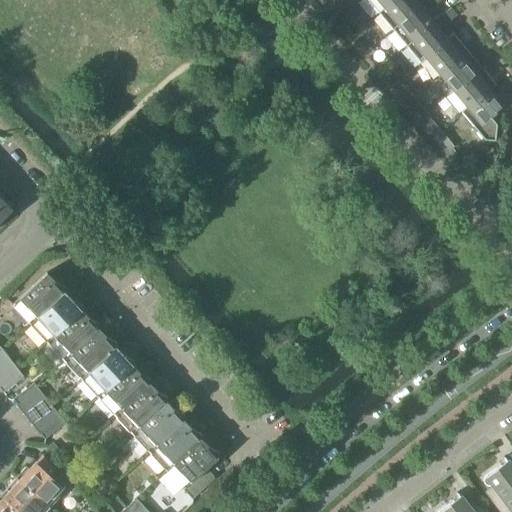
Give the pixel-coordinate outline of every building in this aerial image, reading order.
[(367,0),(378,12),(392,0),(367,0)] [(392,29),(420,5),(415,0),(392,0),(378,12),(392,29)] [(406,46),(434,22),(420,5),(392,29),(406,46)] [(447,23),(457,15),(450,8),(441,16),(447,23)] [(419,62),(424,57),(447,38),(434,22),(406,46),(419,62)] [(439,75),(468,51),(453,34),(447,38),(424,57),(439,75)] [(453,92),(482,68),(468,51),(439,75),(453,92)] [(467,108),(490,89),(496,85),(482,68),(453,92),(467,108)] [(405,103),(412,97),(404,86),(396,93),(405,103)] [(490,89),(467,108),(462,113),(484,140),(495,141),(496,125),(490,117),(504,106),(490,89)] [(419,120),(426,113),(418,103),(410,109),(419,120)] [(432,135),(440,129),(431,119),(423,125),(432,135)] [(438,143),(446,153),(454,147),(445,136),(438,143)] [(0,219),(12,209),(0,196),(0,219)] [(64,286),(63,286),(58,284),(54,280),(50,277),(46,272),(11,305),(29,324),(64,292),(65,292),(65,291),(65,290),(66,289),(65,288),(65,287),(64,287),(64,286)] [(82,305),(80,304),(75,302),(71,299),(68,296),(64,292),(29,324),(46,343),(81,310),(82,310),(82,309),(83,308),(83,307),(82,307),(82,306),(82,305)] [(98,323),(97,323),(93,321),(88,318),(85,314),(81,310),(46,343),(63,361),(99,329),(99,328),(100,326),(100,325),(99,324),(98,323)] [(116,342),(114,341),(110,339),(105,336),(102,332),(99,329),(63,361),(81,379),(116,347),(116,346),(117,345),(117,344),(117,343),(116,343),(116,342)] [(132,360),(131,359),(127,357),(122,354),(119,351),(116,347),(81,379),(98,398),(133,365),(134,364),(134,363),(134,362),(133,361),(133,360),(132,360)] [(0,376),(14,365),(4,353),(0,356),(0,376)] [(23,377),(18,370),(14,365),(0,376),(0,388),(3,393),(23,377)] [(149,378),(148,378),(144,376),(140,373),(136,369),(133,365),(98,398),(115,416),(150,384),(150,383),(151,382),(151,381),(151,380),(150,380),(150,379),(149,378)] [(45,398),(36,387),(33,383),(13,399),(25,414),(45,398)] [(167,397),(165,396),(161,394),(156,391),(153,388),(150,384),(115,416),(132,434),(167,402),(167,401),(168,400),(168,399),(168,398),(167,398),(167,397)] [(55,411),(51,406),(45,398),(25,414),(35,427),(55,411)] [(137,440),(130,447),(141,460),(149,453),(184,420),(185,419),(185,417),(185,416),(184,416),(183,415),(179,413),(176,411),(173,409),(171,407),(169,405),(167,402),(132,434),(137,440)] [(35,427),(44,439),(65,423),(55,411),(35,427)] [(200,433),(199,433),(195,431),(191,428),(187,424),(184,420),(149,453),(165,471),(201,439),(201,438),(202,437),(202,436),(202,435),(201,434),(200,433)] [(217,452),(216,451),(212,449),(208,446),(204,443),(201,439),(165,471),(183,490),(205,469),(218,457),(219,456),(219,455),(219,454),(219,453),(218,452),(217,452)] [(60,496),(57,494),(62,489),(50,478),(56,472),(43,456),(30,470),(26,467),(16,479),(49,509),(60,496)] [(489,481),(490,481),(492,484),(486,489),(504,511),(511,511),(511,467),(504,457),(502,458),(505,461),(486,475),(485,476),(484,477),(484,478),(485,479),(485,480),(486,481),(487,481),(489,481)] [(205,469),(183,490),(192,499),(214,479),(205,469)] [(46,511),(49,509),(16,479),(6,490),(9,493),(4,499),(17,511),(46,511)] [(487,511),(476,497),(466,505),(457,492),(455,493),(458,496),(439,511),(438,511),(437,511),(487,511)] [(126,507),(130,511),(148,511),(136,498),(126,507)] [(17,511),(4,499),(0,503),(0,511),(17,511)]
